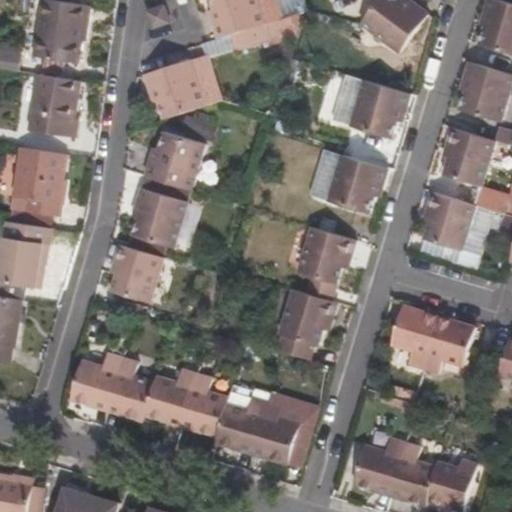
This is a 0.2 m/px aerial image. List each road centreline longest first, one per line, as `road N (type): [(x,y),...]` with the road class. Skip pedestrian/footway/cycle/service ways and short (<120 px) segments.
road 1 (residential): [(137,0),(108,207),(38,433)]
road 2 (residential): [(464,0),(382,263)]
road 3 (residential): [(291,511),(38,433)]
road 4 (residential): [(382,263),(305,511)]
road 5 (residential): [(511,299),(382,263)]
